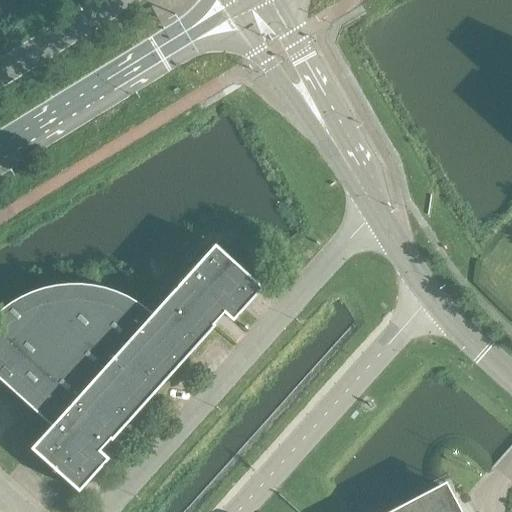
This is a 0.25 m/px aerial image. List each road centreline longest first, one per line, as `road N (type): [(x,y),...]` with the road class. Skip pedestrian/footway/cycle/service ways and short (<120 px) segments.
road 1 (unclassified): [(106,511),(341,248),(381,216)]
road 2 (secondary): [(0,159),(233,16)]
road 3 (unclassified): [(233,16),(354,190),(381,216)]
road 4 (unclassified): [(381,216),(367,172),(269,0)]
road 5 (unclassified): [(381,216),(450,317),(511,376)]
road 6 (secondary): [(119,0),(0,73)]
